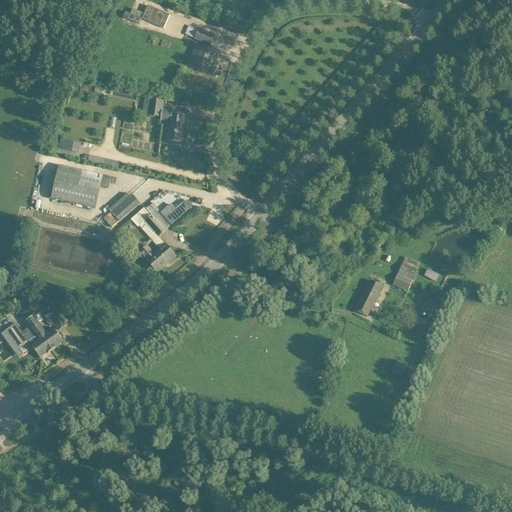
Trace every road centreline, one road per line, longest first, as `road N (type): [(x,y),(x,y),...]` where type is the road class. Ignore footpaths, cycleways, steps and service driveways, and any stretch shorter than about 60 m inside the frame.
road 1 (unclassified): [(511,508),(280,442),(134,411),(79,370)]
road 2 (unclassified): [(260,213),(226,187),(216,131),(253,39),(277,11),(393,4),(429,23)]
road 3 (secondary): [(260,213),(429,23)]
road 4 (secondary): [(79,370),(190,287),(260,213)]
